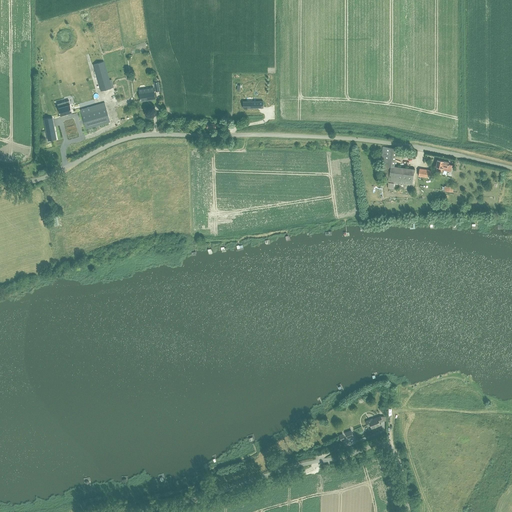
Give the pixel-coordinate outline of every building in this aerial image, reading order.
[(104,62),(94,64),(102,91),(112,88),(104,62)] [(155,91),(140,94),(141,101),(156,99),(155,91)] [(64,102),(58,104),(60,111),(61,115),(72,112),(70,104),(69,100),(64,102)] [(81,109),(81,110),(81,112),(82,114),(83,119),(86,129),(87,129),(111,122),(105,102),(81,109)] [(49,118),(44,119),(48,141),(57,139),(55,128),(53,118),(49,118)] [(451,171),(452,165),(448,164),(449,162),(437,159),(436,167),(439,168),(438,171),(442,172),(443,169),(451,171)] [(391,166),(389,181),(412,184),(415,169),(391,166)] [(419,172),(419,176),(428,177),(429,174),(432,174),(432,171),(420,169),(419,172)] [(371,425),(372,428),(380,424),(380,422),(383,421),(381,416),(373,419),(373,418),(366,421),(368,425),(371,425)] [(352,430),(346,433),(348,438),(354,436),(352,430)]
